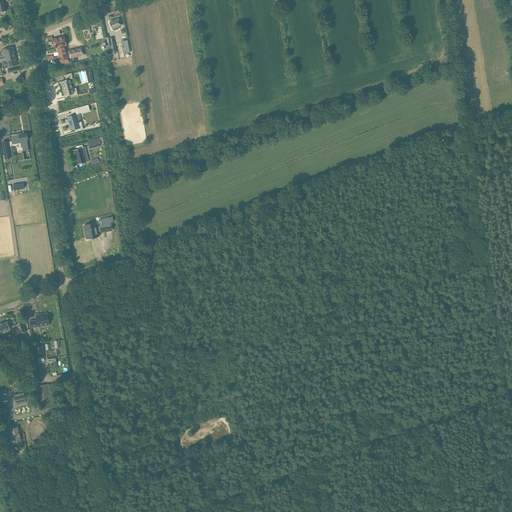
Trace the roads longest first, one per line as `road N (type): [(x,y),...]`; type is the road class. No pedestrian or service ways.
road 1 (track): [(61,285),(511,111)]
road 2 (track): [(181,511),(511,391)]
road 3 (unclassified): [(99,511),(61,285)]
road 4 (unclassified): [(61,285),(28,101)]
